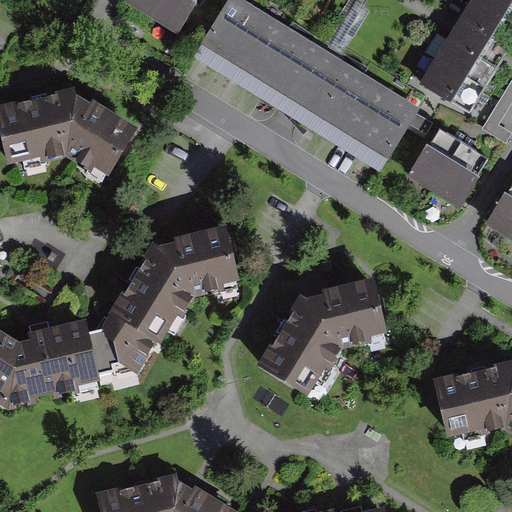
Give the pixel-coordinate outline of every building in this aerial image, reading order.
[(174,30),(191,0),(128,0),(127,2),(174,30)] [(511,0),(472,0),(455,29),(421,85),(467,113),(476,98),(484,86),(501,58),(511,39),(511,0)] [(282,107),(379,166),(411,113),(230,2),(197,55),(282,107)] [(70,93),(0,110),(0,120),(9,161),(64,147),(106,172),(130,129),(70,93)] [(438,129),(410,173),(459,204),(487,160),(467,147),(457,142),(438,129)] [(511,185),(489,223),(511,236),(511,185)] [(0,394),(8,399),(94,380),(133,368),(161,323),(165,325),(186,294),(231,284),(221,232),(179,241),(155,245),(105,329),(80,337),(79,326),(41,335),(33,337),(33,344),(15,346),(0,335),(0,394)] [(310,293),(266,362),(307,388),(336,345),(377,335),(365,283),(310,293)] [(511,365),(438,380),(450,428),(507,417),(511,420),(511,365)] [(330,511),(231,511),(232,511),(203,493),(183,480),(103,498),(106,511),(330,511)]
